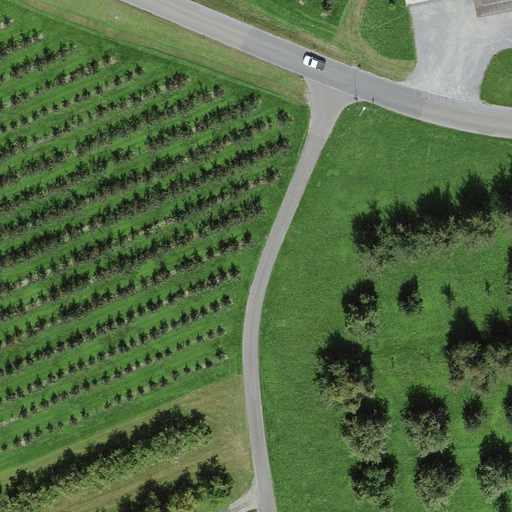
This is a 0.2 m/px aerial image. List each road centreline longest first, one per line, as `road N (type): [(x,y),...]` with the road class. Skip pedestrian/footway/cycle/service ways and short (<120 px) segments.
road 1 (residential): [(346,78),(266,269),(253,329),(251,392),(271,511)]
road 2 (residential): [(155,0),(346,78)]
road 3 (residential): [(346,78),(461,117),(511,125)]
